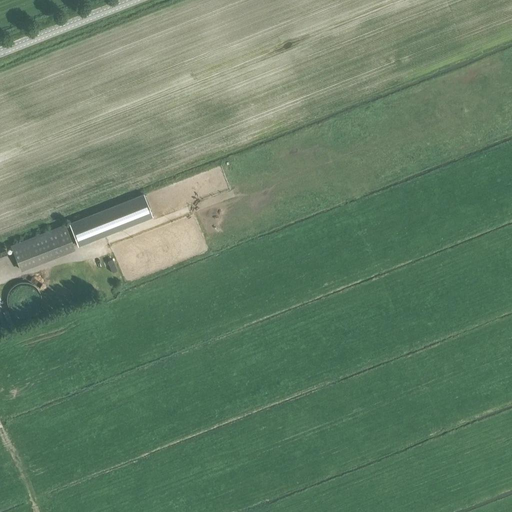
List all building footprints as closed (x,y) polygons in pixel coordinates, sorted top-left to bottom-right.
[(142,194),(68,223),(77,246),(152,217),(142,194)] [(20,271),(75,249),(64,223),(10,246),(20,271)] [(0,256),(9,255),(7,246),(0,247),(0,256)] [(111,273),(116,271),(112,260),(107,262),(111,273)] [(39,303),(38,300),(37,296),(36,294),(34,291),(32,289),(28,287),(24,286),(22,286),(19,286),(15,287),(12,289),(10,290),(8,293),(6,296),(5,300),(5,303),(5,306),(6,309),(8,312),(10,315),(12,316),(15,318),(17,319),(21,320),(24,319),(27,319),(30,317),(33,315),(35,313),(37,310),(38,307),(39,303)]
